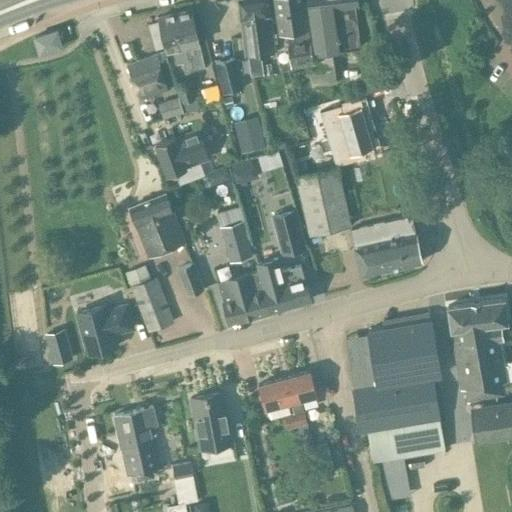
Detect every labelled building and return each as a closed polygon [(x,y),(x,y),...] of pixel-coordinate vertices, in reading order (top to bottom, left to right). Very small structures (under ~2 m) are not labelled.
[(268,0),(239,0),(245,40),(247,55),(275,51),(268,0)] [(275,0),(281,32),(287,31),(291,63),(292,69),(303,67),(316,65),(317,65),(316,54),(313,54),(311,40),(310,27),(304,0),(275,0)] [(317,65),(316,65),(316,69),(311,70),(313,84),(336,81),(332,51),(356,48),(352,19),(357,18),(355,6),(359,5),(358,0),(309,0),(317,53),(316,54),(317,65)] [(192,8),(177,12),(180,28),(177,29),(181,43),(186,42),(186,45),(192,64),(193,69),(205,67),(203,56),(200,46),(197,47),(196,42),(200,41),(192,8)] [(161,20),(151,23),(157,47),(167,44),(168,50),(172,49),(176,63),(184,61),(186,71),(193,69),(192,64),(186,45),(186,42),(181,43),(177,29),(180,28),(177,12),(160,16),(161,20)] [(40,53),(62,46),(57,30),(35,37),(40,53)] [(236,57),(215,62),(223,94),(244,88),(236,57)] [(140,98),(168,88),(157,60),(150,62),(149,59),(145,61),(145,59),(129,65),(140,98)] [(191,82),(176,85),(181,102),(184,111),(201,106),(198,98),(196,98),(191,82)] [(218,84),(200,89),(204,103),(221,98),(218,84)] [(341,105),(320,111),(320,112),(323,111),(338,163),(336,163),(336,165),(366,156),(365,155),(364,155),(363,150),(374,146),(373,145),(372,145),(372,144),(376,143),(372,129),(368,130),(361,106),(362,105),(361,104),(341,110),(340,106),(341,106),(341,105)] [(259,122),(236,128),(242,152),(265,146),(259,122)] [(179,182),(204,172),(200,162),(211,158),(198,126),(176,135),(176,134),(154,143),(167,175),(175,172),(179,182)] [(276,148),(261,152),(273,190),(288,185),(276,148)] [(296,175),(309,235),(352,225),(338,166),(296,175)] [(150,255),(170,247),(186,241),(182,232),(181,232),(166,193),(131,206),(150,255)] [(239,205),(217,211),(221,226),(243,220),(239,205)] [(297,207),(271,214),(281,253),(307,247),(297,207)] [(412,213),(351,227),(357,253),(362,251),(367,273),(423,260),(416,232),(412,213)] [(243,220),(221,226),(231,261),(252,255),(243,220)] [(277,258),(258,264),(259,270),(261,275),(270,310),(310,298),(304,278),(300,264),(281,270),(277,258)] [(205,289),(194,261),(177,267),(188,296),(205,289)] [(228,279),(218,282),(230,322),(270,310),(261,275),(259,270),(248,273),(248,272),(227,278),(228,279)] [(131,285),(149,331),(175,321),(157,275),(131,285)] [(452,328),(454,328),(463,387),(506,380),(500,339),(504,338),(501,321),(509,320),(505,297),(449,305),(452,328)] [(107,303),(77,311),(89,353),(118,345),(113,329),(119,327),(120,331),(134,327),(127,303),(108,308),(107,303)] [(432,317),(394,324),(368,328),(378,383),(354,387),(362,430),(368,428),(374,460),(444,448),(432,375),(441,373),(432,317)] [(63,329),(47,333),(55,362),(71,358),(63,329)] [(311,369),(284,376),(291,401),(293,411),(294,411),(298,426),(308,423),(306,417),(301,398),(318,394),(311,369)] [(284,376),(258,383),(265,408),(291,401),(284,376)] [(224,391),(207,394),(191,397),(201,447),(233,441),(224,391)] [(511,399),(471,405),(473,417),(476,440),(511,434),(511,399)] [(114,414),(115,417),(125,461),(147,456),(150,468),(163,465),(154,425),(157,424),(153,405),(114,414)] [(293,411),(283,414),(284,417),(287,428),(298,426),(294,411),(293,411)] [(298,426),(303,443),(313,440),(308,423),(298,426)] [(191,461),(172,464),(175,477),(193,473),(191,461)] [(198,501),(193,473),(175,477),(180,504),(187,503),(198,501)] [(111,478),(115,494),(129,490),(125,475),(111,478)] [(294,511),(358,511),(356,497),(294,507),(294,511)] [(188,511),(187,503),(180,504),(169,506),(170,511),(188,511)]
